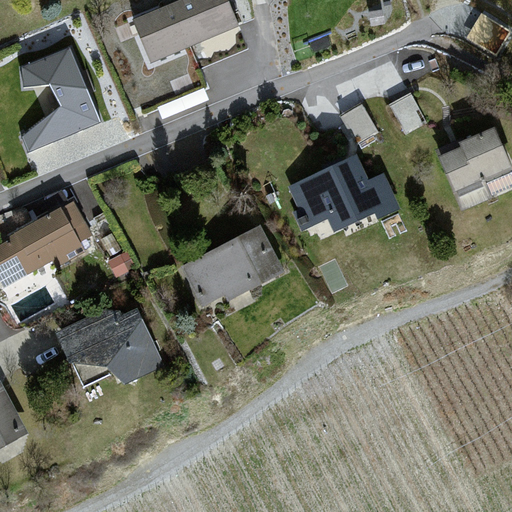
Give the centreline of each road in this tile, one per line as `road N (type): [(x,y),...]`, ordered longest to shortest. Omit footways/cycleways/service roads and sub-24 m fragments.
road 1 (track): [(86,511),(253,413),(341,345),(511,275)]
road 2 (residential): [(0,202),(281,93),(262,0)]
